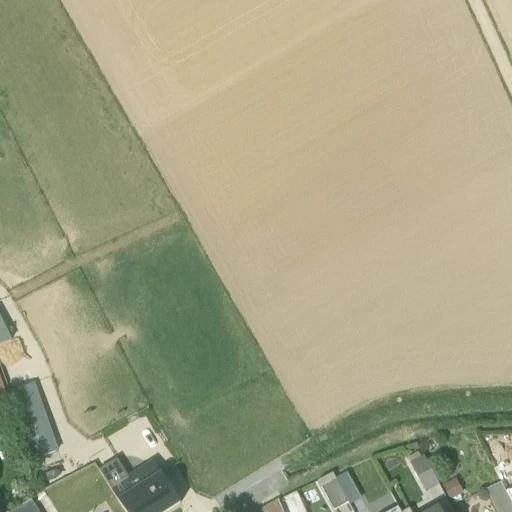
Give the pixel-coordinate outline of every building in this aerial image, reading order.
[(0,345),(10,341),(0,319),(0,345)] [(0,377),(0,411),(10,408),(0,377)] [(10,392),(32,460),(57,452),(35,384),(10,392)] [(417,453),(406,460),(425,493),(438,485),(422,457),(420,458),(417,453)] [(511,458),(511,455),(506,457),(508,460),(492,468),(500,483),(506,497),(511,493),(511,458)] [(116,460),(98,471),(124,511),(166,511),(179,504),(152,461),(127,477),(116,460)] [(335,480),(332,474),(317,482),(333,511),(347,503),(335,480)] [(347,503),(349,505),(361,499),(346,474),(335,480),(347,503)] [(455,479),(443,486),(451,501),(453,500),(454,504),(461,500),(459,496),(462,495),(455,479)] [(506,497),(500,483),(485,490),(495,511),(511,511),(511,507),(510,504),(506,497)] [(10,511),(37,511),(32,503),(30,500),(10,511)] [(281,511),(277,501),(264,509),(265,511),(281,511)]
